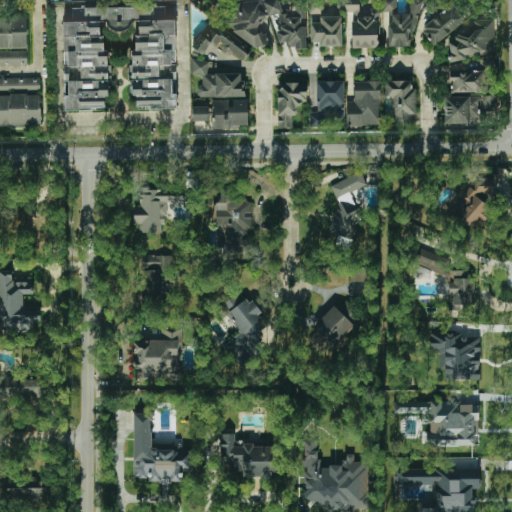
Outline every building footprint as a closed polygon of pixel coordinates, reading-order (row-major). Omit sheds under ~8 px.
[(270,0),(256,0),(254,4),(249,0),(245,0),(240,7),(235,3),(221,20),(261,52),(270,41),(259,32),(279,7),(270,0)] [(397,0),(381,0),(382,11),(397,11),(397,0)] [(389,47),(410,47),(410,33),(419,32),(419,0),(410,0),(410,14),(389,15),(389,47)] [(465,21),(451,4),(421,30),(434,46),(465,21)] [(177,108),(174,17),(154,18),(153,6),(72,9),(72,22),(63,22),(66,111),(105,110),(104,97),(106,97),(104,22),(136,21),(137,49),(131,50),(132,97),(136,96),(136,109),(177,108)] [(305,48),(306,7),(294,6),(294,11),(280,11),(279,31),(277,31),(277,43),(286,43),(286,48),(305,48)] [(352,48),(377,48),(379,9),(367,9),(366,20),(352,20),(352,48)] [(351,48),(351,21),(355,21),(355,13),(348,13),(347,48),(351,48)] [(342,47),(341,16),(320,17),(320,23),(310,23),(311,43),(319,42),(319,47),(342,47)] [(27,18),(0,18),(0,48),(27,48),(27,18)] [(495,53),(494,20),(474,20),(475,35),(448,36),(449,61),(478,60),(478,68),(480,68),(479,54),(495,53)] [(252,50),(220,26),(215,32),(208,26),(192,46),(208,59),(212,54),(219,60),(226,51),(242,63),(252,50)] [(0,50),(0,66),(27,66),(27,50),(0,50)] [(492,67),(493,56),(481,55),(480,67),(492,67)] [(244,97),(243,73),(209,74),(209,60),(191,61),(191,75),(202,74),(202,85),(197,86),(198,98),(244,97)] [(450,71),(450,92),(485,93),(485,71),(450,71)] [(0,78),(0,126),(41,126),(41,78),(0,78)] [(309,127),(329,128),(329,119),(344,119),(344,81),(317,81),(317,112),(310,112),(309,127)] [(346,101),(347,126),(381,126),(380,81),(353,82),(354,101),(346,101)] [(415,81),(385,81),(385,97),(395,98),(394,126),(413,126),(415,81)] [(292,128),(292,115),(297,115),(297,102),(307,102),(307,84),(279,84),(279,128),(292,128)] [(445,124),(478,124),(478,111),(497,111),(497,96),(445,97),(445,124)] [(247,100),(213,100),(214,128),(248,128),(247,100)] [(208,121),(208,106),(192,107),(192,121),(208,121)] [(322,190),(346,238),(357,233),(353,224),(363,219),(350,193),(367,185),(360,172),(322,190)] [(493,193),(493,178),(475,178),(475,190),(461,190),(461,204),(457,204),(458,226),(485,226),(485,193),(493,193)] [(187,203),(187,192),(140,192),(140,207),(134,207),(135,233),(160,233),(160,224),(166,224),(166,203),(187,203)] [(251,199),(216,200),(217,225),(225,225),(225,239),(246,238),(246,229),(252,229),(251,199)] [(475,307),(476,274),(468,271),(451,270),(452,260),(422,249),(416,265),(451,278),(448,284),(440,283),(439,292),(449,296),(449,310),(460,310),(462,306),(475,307)] [(168,256),(140,255),(138,291),(166,293),(168,256)] [(368,269),(351,268),(350,282),(361,283),(361,285),(368,285),(368,269)] [(33,276),(12,278),(12,270),(0,270),(0,331),(35,330),(34,321),(41,321),(40,311),(25,312),(24,295),(34,294),(33,276)] [(219,307),(240,333),(224,346),(241,367),(252,358),(245,349),(260,337),(257,333),(267,324),(240,290),(219,307)] [(354,326),(333,306),(312,328),(316,333),(308,341),(321,353),(329,344),(333,348),(354,326)] [(135,341),(136,379),(179,378),(178,340),(182,340),(182,330),(161,330),(162,340),(135,341)] [(480,380),(479,337),(462,337),(462,333),(430,333),(430,350),(439,350),(439,369),(445,369),(445,380),(480,380)] [(0,376),(0,398),(45,400),(46,372),(24,371),(24,378),(0,376)] [(429,401),(394,402),(394,414),(430,413),(429,401)] [(474,445),(474,427),(478,427),(478,403),(429,402),(429,445),(474,445)] [(134,480),(182,480),(182,472),(192,472),(192,449),(151,449),(151,414),(133,414),(134,480)] [(220,465),(241,465),(241,478),(272,478),(272,445),(235,445),(235,434),(220,434),(220,465)] [(369,509),(368,464),(354,464),(354,455),(347,455),(347,461),(334,466),(332,466),(320,469),(320,463),(314,444),(314,440),(301,441),(302,467),(303,472),(304,479),(304,480),(305,500),(316,499),(320,511),(354,510),(360,509),(369,509)] [(480,468),(396,468),(396,485),(433,485),(433,500),(425,500),(424,511),(475,511),(475,501),(472,501),(472,489),(480,489),(480,468)] [(44,506),(47,482),(7,478),(4,502),(44,506)]
